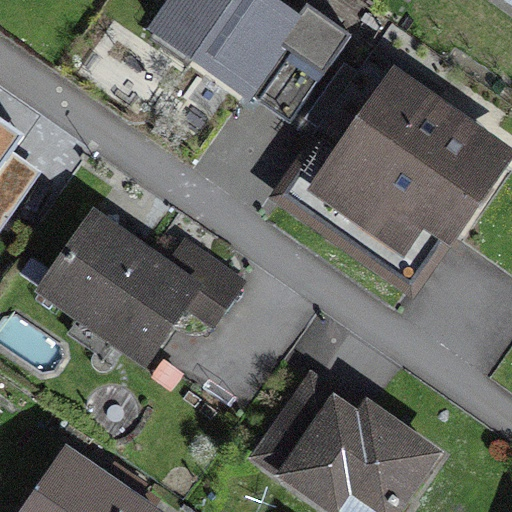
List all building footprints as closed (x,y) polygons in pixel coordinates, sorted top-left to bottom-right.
[(275,0),(168,0),(146,33),(287,130),(351,38),(307,7),(300,17),(275,0)] [(310,135),(269,200),(415,302),(511,163),(511,150),(394,69),(335,152),(310,135)] [(93,210),(35,295),(146,373),(187,314),(215,332),(248,283),(185,239),(170,262),(93,210)] [(184,375),(164,362),(152,380),(172,394),(184,375)] [(310,371),(247,461),(320,511),(404,511),(444,455),(366,399),(361,407),(310,371)] [(67,450),(24,511),(156,511),(137,499),(144,488),(114,467),(107,477),(67,450)]
